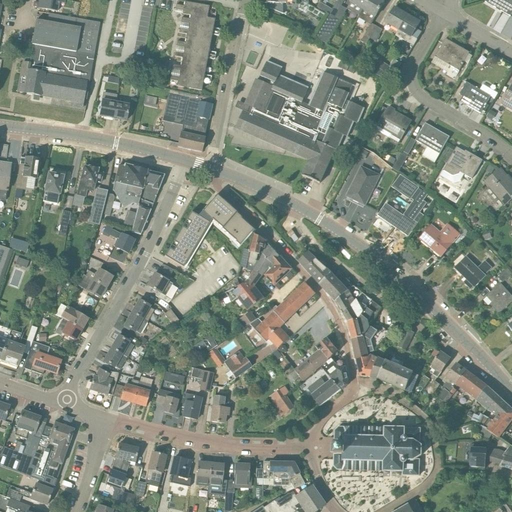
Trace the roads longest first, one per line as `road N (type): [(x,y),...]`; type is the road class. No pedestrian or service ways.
road 1 (residential): [(184,160),(63,404)]
road 2 (residential): [(219,172),(218,190),(329,304),(354,381)]
road 3 (tertiary): [(466,341),(374,257),(295,206)]
road 4 (residential): [(295,206),(294,219),(325,253),(443,345)]
road 5 (residential): [(305,447),(211,443),(102,418)]
road 6 (residential): [(511,154),(414,89),(411,72),(444,12)]
road 7 (tertiary): [(184,160),(0,126)]
road 8 (residential): [(213,146),(243,0)]
